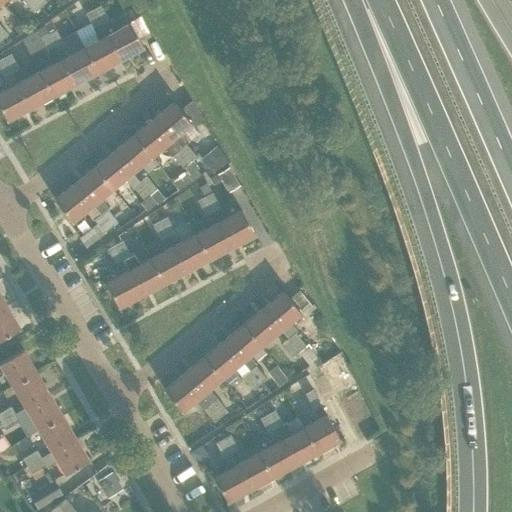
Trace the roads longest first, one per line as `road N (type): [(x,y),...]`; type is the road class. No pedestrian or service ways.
road 1 (motorway): [(366,0),(452,284),(471,389),(478,511)]
road 2 (motorway): [(379,0),(511,302)]
road 3 (residential): [(114,400),(8,214)]
road 4 (residential): [(114,400),(275,266)]
road 5 (residential): [(8,214),(164,86)]
road 6 (motorway): [(511,174),(434,0)]
road 7 (residential): [(263,511),(377,447)]
road 8 (residential): [(177,511),(114,400)]
